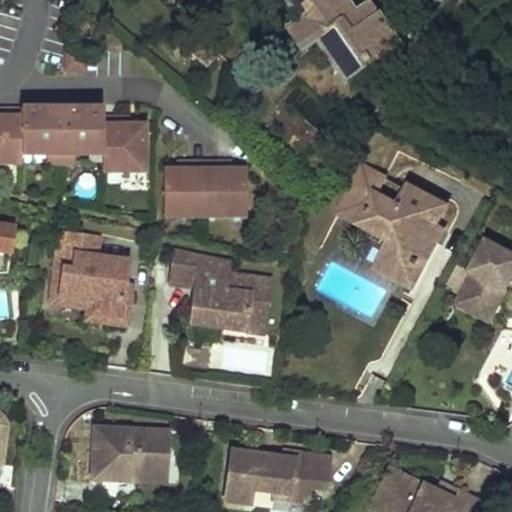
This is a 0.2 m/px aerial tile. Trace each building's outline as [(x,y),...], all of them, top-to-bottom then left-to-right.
[(364,24),(347,0),(289,0),(302,19),(289,29),(303,48),(324,34),(353,77),(401,47),(380,15),(364,24)] [(405,0),(411,9),(423,0),(405,0)] [(63,49),(63,67),(80,67),(81,48),(63,49)] [(0,152),(15,152),(43,153),(70,153),(97,153),(97,162),(139,162),(139,134),(124,133),(125,125),(125,117),(98,116),(98,109),(0,108),(0,152)] [(124,133),(139,134),(139,126),(125,125),(124,133)] [(15,152),(0,152),(0,161),(15,161),(15,152)] [(70,153),(43,153),(43,161),(70,162),(70,153)] [(139,162),(97,162),(97,170),(138,170),(139,162)] [(371,271),(414,293),(446,229),(441,226),(450,209),(359,163),(332,216),(386,243),(371,271)] [(174,182),(161,181),(160,209),(201,209),(245,210),(245,182),(230,182),(230,173),(230,165),(174,164),(174,173),(174,182)] [(174,182),(174,173),(161,173),(161,181),(174,182)] [(230,182),(245,182),(245,174),(230,173),(230,182)] [(201,209),(160,209),(161,217),(201,217),(201,209)] [(245,210),(201,209),(201,217),(245,218),(245,210)] [(12,228),(0,226),(0,274),(5,274),(12,228)] [(124,284),(128,261),(97,257),(100,237),(60,231),(57,253),(75,256),(73,270),(63,269),(59,296),(51,295),(49,304),(79,308),(80,300),(96,302),(95,314),(120,318),(124,284)] [(75,256),(57,253),(51,295),(59,296),(63,269),(73,270),(75,256)] [(229,265),(172,253),(165,285),(196,291),(194,301),(187,299),(183,324),(225,332),(227,324),(260,331),(270,286),(227,277),(229,265)] [(511,267),(509,267),(487,256),(471,284),(468,283),(451,314),(483,332),(506,289),(511,289),(511,267)] [(133,285),(124,284),(120,318),(95,314),(96,302),(80,300),(79,308),(78,321),(127,327),(133,285)] [(260,331),(227,324),(225,332),(259,339),(260,331)] [(164,472),(167,431),(94,427),(90,479),(126,481),(127,470),(164,472)] [(258,454),(229,449),(222,501),(247,504),(249,490),(272,493),(288,495),(290,479),(307,482),(306,488),(323,490),(327,458),(282,451),(281,457),(267,455),(266,460),(257,459),(258,454)] [(471,511),(477,501),(450,488),(446,496),(435,491),(389,469),(371,505),(385,511),(471,511)] [(126,481),(164,483),(164,472),(127,470),(126,481)] [(288,495),(272,493),(271,499),(303,503),(306,488),(307,482),(290,479),(288,495)] [(450,488),(439,483),(435,491),(446,496),(450,488)]
